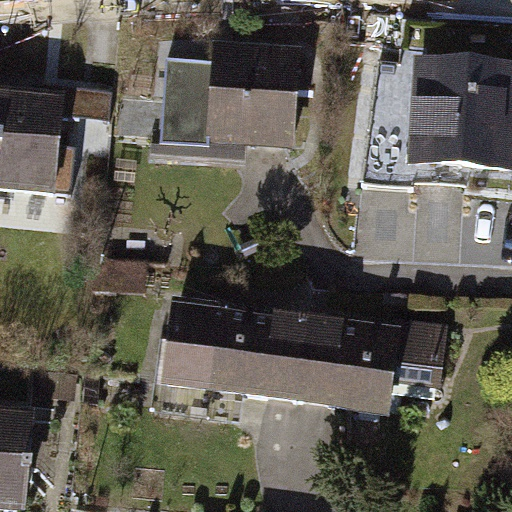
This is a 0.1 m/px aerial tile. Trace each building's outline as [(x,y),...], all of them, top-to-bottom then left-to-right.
[(294,172),(299,62),(215,59),(214,80),(170,78),(166,167),(294,172)] [(408,187),(415,74),(373,70),(362,196),(406,200),(408,187)] [(511,79),(415,74),(408,187),(511,193),(511,79)] [(68,113),(2,106),(0,121),(0,212),(57,218),(68,113)] [(280,434),(294,336),(174,320),(160,418),(280,434)] [(294,336),(280,434),(385,448),(389,414),(440,421),(451,340),(398,332),(395,350),(294,336)] [(0,429),(0,511),(28,511),(38,434),(0,429)]
